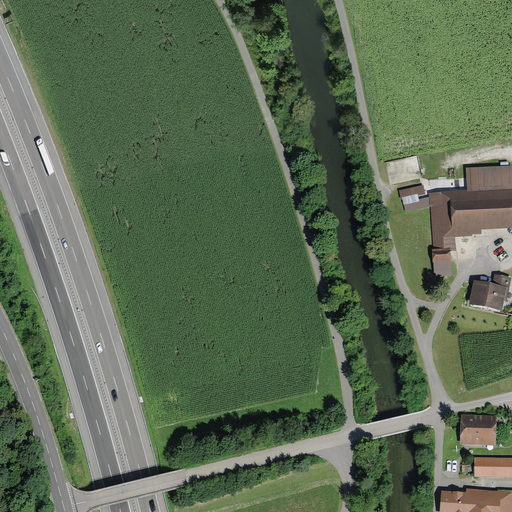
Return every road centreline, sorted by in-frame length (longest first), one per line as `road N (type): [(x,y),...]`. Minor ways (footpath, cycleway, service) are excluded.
road 1 (motorway): [(149,511),(91,304),(0,51)]
road 2 (track): [(218,0),(250,71),(337,336),(355,433)]
road 3 (track): [(441,413),(376,191),(338,0)]
road 4 (motorway): [(0,132),(77,353),(120,511)]
road 5 (tertiary): [(64,506),(441,413)]
road 6 (tertiary): [(64,506),(0,324)]
